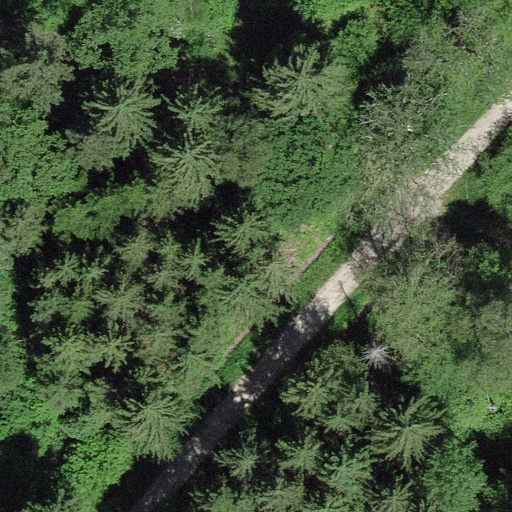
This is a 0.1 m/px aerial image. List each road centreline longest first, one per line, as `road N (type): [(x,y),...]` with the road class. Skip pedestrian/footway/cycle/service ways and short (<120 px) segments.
road 1 (track): [(0,24),(291,128),(432,193),(511,244)]
road 2 (track): [(152,511),(228,417),(511,109)]
